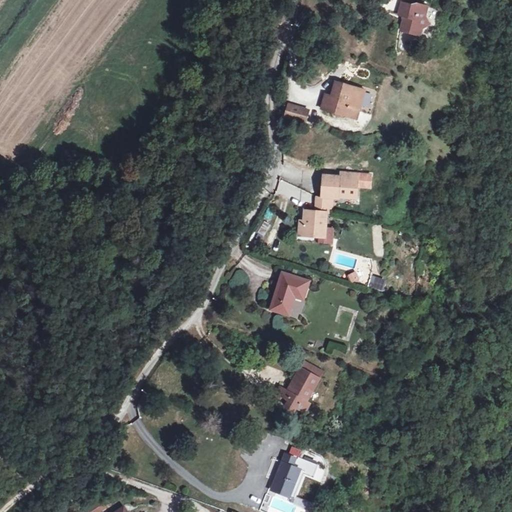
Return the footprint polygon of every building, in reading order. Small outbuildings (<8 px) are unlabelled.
[(409,11),(396,7),(393,18),(398,20),(395,34),(414,40),(417,33),(425,29),(420,21),(422,12),(410,8),(409,11)] [(318,108),(341,115),(344,109),(353,112),(360,90),(332,80),(328,94),(323,92),(318,108)] [(362,105),(368,107),(371,93),(365,92),(362,105)] [(302,121),(306,108),(286,101),(281,114),(302,121)] [(344,109),(341,115),(351,119),(353,112),(344,109)] [(372,174),(321,171),(319,196),(314,196),(314,208),(332,209),(332,199),(358,200),(359,189),(372,190),(372,174)] [(298,242),(333,242),(333,227),(327,227),(328,210),(299,209),(298,242)] [(264,238),(271,225),(263,221),(257,235),(264,238)] [(237,289),(245,275),(236,271),(229,285),(237,289)] [(354,272),(346,275),(349,283),(357,280),(354,272)] [(309,283),(281,275),(271,310),(290,316),(296,297),(305,300),(309,283)] [(363,278),(360,288),(374,292),(377,283),(363,278)] [(281,384),(277,393),(308,409),(313,400),(309,397),(319,377),(299,367),(293,379),(296,381),(292,389),(281,384)] [(251,465),(256,455),(243,449),(238,459),(251,465)] [(286,498),(297,471),(306,474),(310,464),(292,457),(291,459),(279,454),(265,490),(283,496),(286,498)] [(306,474),(297,471),(286,498),(289,499),(298,474),(308,478),(313,465),(310,464),(306,474)] [(93,499),(80,511),(95,511),(100,509),(93,499)]
